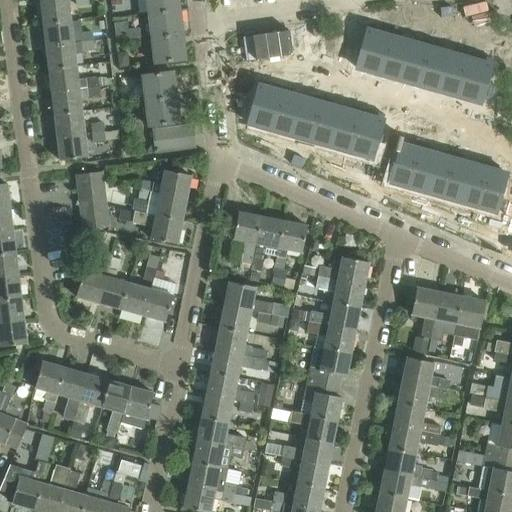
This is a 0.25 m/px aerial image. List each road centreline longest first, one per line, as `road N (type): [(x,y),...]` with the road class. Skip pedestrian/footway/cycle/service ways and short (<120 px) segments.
road 1 (residential): [(178,367),(51,328),(7,0)]
road 2 (residential): [(340,511),(391,235)]
road 3 (residential): [(178,367),(218,164)]
road 4 (residential): [(391,235),(218,164)]
road 5 (residential): [(218,164),(196,0)]
road 6 (residential): [(150,511),(178,367)]
road 7 (residential): [(511,283),(391,235)]
